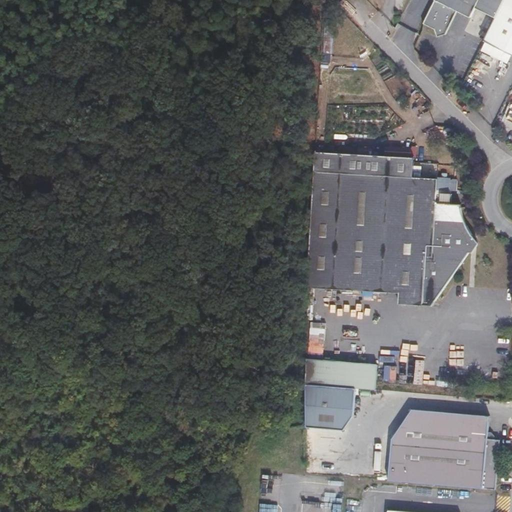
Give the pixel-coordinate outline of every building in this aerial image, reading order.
[(435,0),(424,24),(435,29),(437,34),(441,33),(443,35),(457,10),(469,16),(474,6),(496,17),(504,0),(435,0)] [(511,0),(504,0),(496,17),(484,39),(511,52),(511,0)] [(444,174),(321,166),(315,283),(407,289),(406,299),(439,302),(479,248),(483,248),(486,247),(488,242),(487,239),(485,237),(478,237),(478,234),(471,224),(468,212),(468,200),(456,200),(457,189),(444,188),(444,174)] [(311,355),(310,380),(358,384),(377,385),(378,360),(311,355)] [(356,411),(358,384),(310,380),(308,419),(308,424),(345,426),(356,411)] [(491,411),(415,406),(394,434),(391,476),(497,484),(500,434),(490,433),(491,411)]
